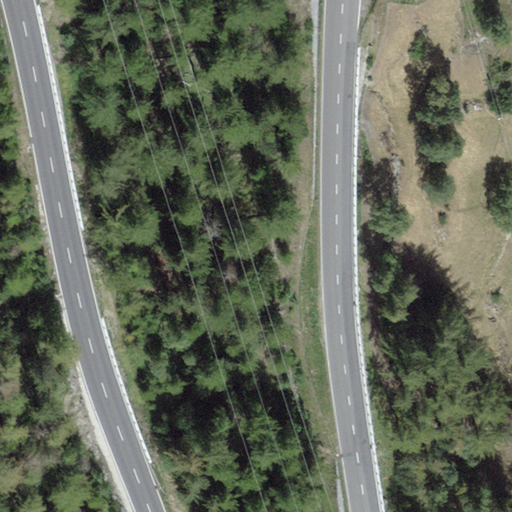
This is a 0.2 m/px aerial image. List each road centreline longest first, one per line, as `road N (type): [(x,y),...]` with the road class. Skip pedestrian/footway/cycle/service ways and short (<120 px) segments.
road 1 (secondary): [(147,511),(83,333),(17,0)]
road 2 (secondary): [(345,0),(335,305),(365,511)]
